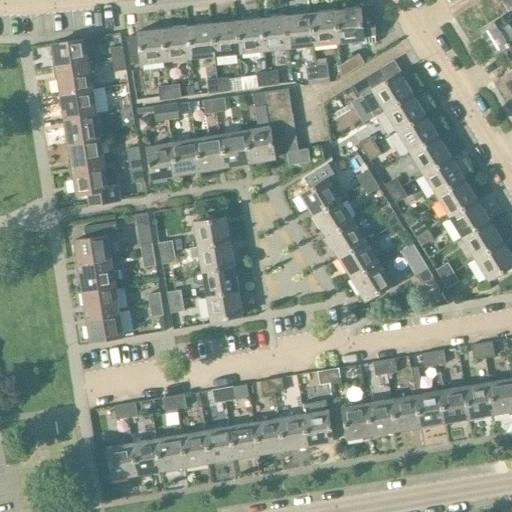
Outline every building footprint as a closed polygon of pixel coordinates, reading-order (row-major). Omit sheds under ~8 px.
[(468,12),(481,34),(489,29),(511,14),(511,0),(477,0),(480,4),(468,12)] [(360,10),(334,13),(338,45),(363,42),(364,47),(376,45),(373,18),(361,19),(360,10)] [(334,13),(309,16),(313,47),(338,45),(334,13)] [(506,47),(511,56),(511,14),(489,29),(481,34),(494,55),(506,47)] [(309,16),(285,18),(284,19),(288,50),(313,47),(309,16)] [(285,18),(260,21),(263,53),(288,50),(284,19),(285,18)] [(260,21),(235,24),(239,55),(263,53),(260,21)] [(235,24),(210,27),(214,58),(239,55),(235,24)] [(210,27),(187,29),(186,29),(190,61),(214,58),(210,27)] [(187,29),(162,32),(165,63),(190,61),(186,29),(187,29)] [(162,32),(136,35),(139,64),(140,66),(165,63),(162,32)] [(137,38),(128,39),(131,65),(139,64),(137,38)] [(51,46),(55,71),(87,65),(83,41),(51,46)] [(110,51),(111,61),(123,59),(122,49),(110,51)] [(339,68),(340,79),(340,80),(364,65),(363,64),(358,56),(339,68)] [(123,59),(111,61),(113,73),(126,71),(123,59)] [(55,71),(59,95),(91,91),(87,65),(55,71)] [(326,65),(316,67),(318,80),(328,79),(326,65)] [(318,80),(316,67),(306,68),(307,80),(307,82),(318,80)] [(383,111),(384,113),(412,96),(398,74),(386,81),(379,70),(350,88),(356,99),(361,96),(373,117),(383,111)] [(276,71),(266,72),(266,73),(268,86),(278,85),(276,71)] [(266,72),(255,74),(257,88),(268,86),(266,73),(266,72)] [(227,79),(217,80),(219,94),(229,92),(229,91),(227,79)] [(219,94),(217,80),(207,82),(208,94),(209,95),(219,94)] [(128,84),(116,86),(118,96),(130,95),(128,84)] [(179,85),(168,87),(170,101),(180,99),(180,98),(179,85)] [(170,101),(168,87),(157,89),(159,101),(159,102),(170,101)] [(59,95),(63,121),(95,116),(91,91),(59,95)] [(287,91),(263,95),(265,107),(289,103),(287,91)] [(265,108),(265,107),(263,95),(263,94),(252,95),(254,109),(265,108)] [(384,113),(396,134),(425,117),(412,96),(384,113)] [(118,101),(120,112),(132,110),(130,99),(118,101)] [(224,99),(213,101),(216,115),(226,113),(224,99)] [(216,115),(213,101),(203,103),(205,116),(216,115)] [(265,108),(267,119),(291,115),(289,103),(265,107),(265,108)] [(175,106),(165,107),(167,121),(177,120),(175,106)] [(167,121),(165,107),(154,109),(156,123),(167,121)] [(132,110),(120,112),(122,123),(134,122),(133,120),(132,110)] [(63,121),(67,145),(99,141),(97,127),(109,125),(108,113),(95,116),(63,121)] [(267,119),(268,129),(269,131),(293,127),(291,115),(267,119)] [(396,134),(409,154),(437,137),(425,117),(396,134)] [(293,127),(269,131),(271,143),(295,139),(293,127)] [(268,129),(243,133),(244,133),(249,165),(248,165),(274,161),(273,155),(271,143),(269,131),(268,129)] [(243,133),(220,137),(224,169),(248,165),(249,165),(244,133),(243,133)] [(220,137),(195,141),(200,173),(224,169),(220,137)] [(409,154),(422,176),(450,159),(437,137),(409,154)] [(360,149),(364,154),(375,147),(370,138),(358,145),(360,149)] [(271,143),(273,155),(297,151),(295,139),(271,143)] [(67,145),(71,170),(103,165),(103,164),(99,141),(67,145)] [(195,141),(171,145),(176,177),(200,173),(195,141)] [(375,147),(364,154),(369,163),(381,156),(378,153),(383,149),(380,144),(375,147)] [(176,177),(171,145),(146,149),(151,180),(151,181),(176,177)] [(126,151),(127,161),(139,159),(138,149),(126,151)] [(139,159),(127,161),(129,173),(141,171),(139,159)] [(422,176),(435,197),(463,180),(450,159),(422,176)] [(103,165),(71,170),(75,196),(86,195),(88,206),(121,201),(114,163),(103,164),(103,165)] [(310,189),(298,196),(312,218),(340,201),(338,199),(346,194),(327,164),(303,179),(310,189)] [(356,179),(362,187),(373,180),(368,171),(356,179)] [(373,180),(362,187),(367,197),(379,189),(378,189),(373,180)] [(384,187),(390,196),(401,189),(395,180),(384,187)] [(435,197),(448,219),(477,202),(463,180),(435,197)] [(401,189),(390,196),(395,205),(396,205),(406,198),(401,189)] [(312,218),(325,239),(353,222),(340,201),(312,218)] [(448,219),(461,240),(489,223),(477,202),(448,219)] [(382,221),(388,230),(399,223),(394,214),(382,221)] [(193,224),(197,247),(197,249),(229,243),(224,219),(193,224)] [(325,239),(338,260),(365,243),(353,222),(325,239)] [(410,229),(416,239),(427,232),(421,222),(410,229)] [(73,242),(77,269),(110,263),(106,238),(117,236),(115,223),(83,228),(85,240),(73,242)] [(399,223),(388,230),(393,239),(405,231),(404,231),(399,223)] [(461,240),(474,261),(502,243),(489,223),(461,240)] [(427,232),(416,239),(421,247),(432,241),(427,232)] [(158,245),(160,255),(173,253),(172,242),(158,245)] [(139,245),(141,257),(153,255),(151,243),(139,245)] [(199,257),(201,272),(202,273),(233,268),(229,243),(197,249),(197,247),(189,248),(190,259),(199,257)] [(338,260),(351,281),(379,264),(365,243),(338,260)] [(511,259),(502,243),(474,261),(487,282),(511,266),(511,259)] [(173,253),(160,255),(162,265),(175,263),(173,253)] [(153,255),(141,257),(143,268),(155,266),(153,255)] [(110,263),(77,269),(81,293),(114,288),(114,285),(111,270),(110,263)] [(379,264),(351,281),(365,303),(392,285),(379,264)] [(436,271),(441,281),(452,273),(447,264),(436,271)] [(203,282),(206,298),(238,293),(233,268),(202,273),(201,272),(193,273),(195,283),(203,282)] [(416,277),(422,286),(433,279),(427,269),(416,277)] [(452,273),(441,281),(447,290),(458,283),(452,273)] [(81,293),(85,317),(118,312),(114,288),(81,293)] [(166,293),(168,304),(182,302),(180,291),(166,293)] [(147,294),(149,306),(161,304),(160,292),(147,294)] [(238,293),(206,298),(210,323),(242,317),(238,293)] [(182,302),(168,304),(170,314),(170,315),(184,313),(182,302)] [(161,304),(149,306),(151,317),(163,315),(161,304)] [(118,312),(85,317),(89,343),(122,337),(118,312)] [(492,342),(481,344),(483,358),(484,358),(494,356),(492,342)] [(483,358),(481,344),(470,346),(472,360),(484,358),(483,358)] [(443,350),(432,352),(434,366),(445,364),(443,350)] [(434,366),(432,352),(422,354),(424,368),(434,366)] [(394,359),(383,361),(386,375),(396,373),(394,359)] [(386,375),(383,361),(372,362),(375,376),(386,375)] [(338,368),(327,370),(330,384),(329,384),(340,382),(338,368)] [(330,384),(327,370),(317,371),(316,372),(319,386),(329,384),(330,384)] [(271,379),(273,393),(275,401),(286,399),(285,392),(283,392),(281,379),(281,378),(271,379)] [(262,395),(273,393),(271,379),(260,381),(260,382),(262,395)] [(488,383),(493,415),(511,411),(511,383),(511,379),(488,383)] [(419,381),(413,382),(415,396),(421,395),(422,395),(420,381),(419,381)] [(488,383),(463,387),(468,419),(493,415),(488,383)] [(232,386),(222,388),(224,398),(224,402),(235,400),(233,387),(232,386)] [(463,387),(439,392),(444,423),(468,419),(463,387)] [(224,398),(222,388),(211,390),(214,403),(224,402),(224,398)] [(415,396),(414,396),(420,427),(444,423),(439,392),(422,395),(421,395),(415,396)] [(183,395),(173,396),(175,410),(186,408),(183,395)] [(175,410),(173,396),(162,398),(164,412),(175,410)] [(414,396),(390,400),(395,431),(420,427),(414,396)] [(300,404),(302,415),(307,446),(332,441),(330,431),(327,411),(325,400),(300,404)] [(390,400),(366,404),(371,435),(395,431),(390,400)] [(134,403),(124,405),(126,418),(136,417),(134,403)] [(371,435),(366,404),(340,409),(346,440),(371,435)] [(126,418),(124,405),(113,406),(113,407),(116,420),(126,418)] [(302,415),(277,419),(282,450),(307,446),(302,415)] [(277,419),(253,423),(258,454),(282,450),(277,419)] [(253,423),(228,427),(234,458),(258,454),(253,423)] [(228,427),(204,431),(209,462),(234,458),(228,427)] [(204,431),(180,435),(180,436),(185,466),(209,462),(204,431)] [(180,435),(155,440),(160,471),(185,466),(180,436),(180,435)] [(155,440),(131,444),(136,475),(160,471),(155,440)] [(136,475),(131,444),(106,448),(111,479),(136,475)]
